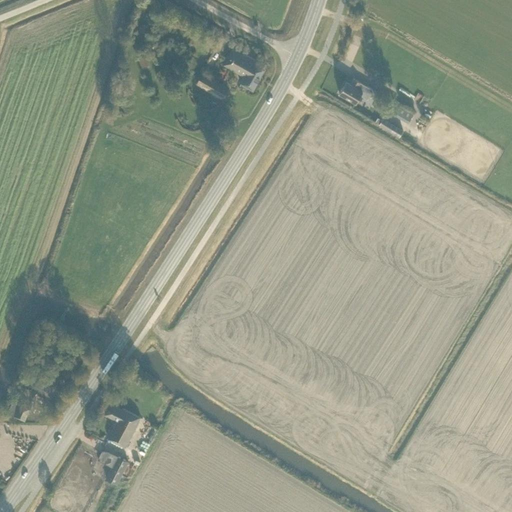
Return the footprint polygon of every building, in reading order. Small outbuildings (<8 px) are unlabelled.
[(246,55),(232,48),(229,54),(227,54),(222,64),(243,76),(239,81),(241,82),(241,83),(253,90),(265,68),(254,61),(255,59),(246,54),(246,55)] [(142,68),(149,65),(146,55),(138,58),(142,68)] [(222,98),(228,88),(202,73),(196,83),(222,98)] [(365,85),(360,83),(360,82),(353,78),(350,84),(345,81),(339,93),(355,103),(360,95),(367,99),(372,89),(365,85)] [(397,116),(403,106),(396,102),(390,112),(397,116)] [(399,136),(403,130),(383,117),(379,124),(399,136)] [(30,392),(35,380),(25,377),(20,388),(30,392)] [(20,403),(13,401),(4,418),(14,423),(17,417),(24,420),(30,407),(29,407),(30,405),(26,404),(25,405),(20,403)] [(122,409),(110,403),(104,414),(116,420),(107,438),(125,447),(141,417),(123,408),(122,409)] [(109,451),(103,462),(111,466),(116,457),(117,455),(109,451)] [(117,484),(129,462),(117,455),(116,457),(111,466),(105,478),(117,484)]
